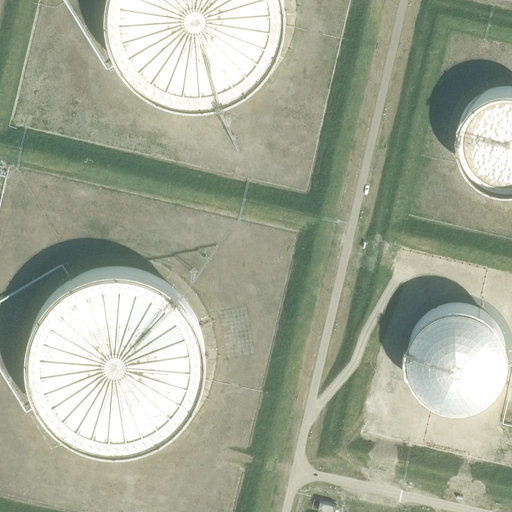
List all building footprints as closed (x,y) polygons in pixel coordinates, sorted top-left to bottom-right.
[(161,98),(203,104),(240,94),(265,75),(285,44),(292,9),(289,0),(102,0),(105,37),(126,74),(161,98)] [(511,84),(503,84),(486,88),(471,97),(460,111),(455,127),(455,145),(461,161),(472,175),(487,184),(503,187),(511,186),(511,84)] [(86,438),(128,445),(165,434),(190,416),(210,385),(216,350),(208,311),(183,278),(154,261),(129,255),(94,258),(66,272),(42,297),(27,335),(30,377),(51,414),(86,438)] [(455,404),(472,402),(487,394),(499,382),(507,367),(509,350),(505,333),(496,319),(483,308),(467,302),(450,301),(434,306),(420,316),(410,330),(405,346),(406,363),(413,379),(424,392),(438,401),(455,404)] [(334,511),(336,504),(319,500),(317,510),(327,511),(334,511)]
